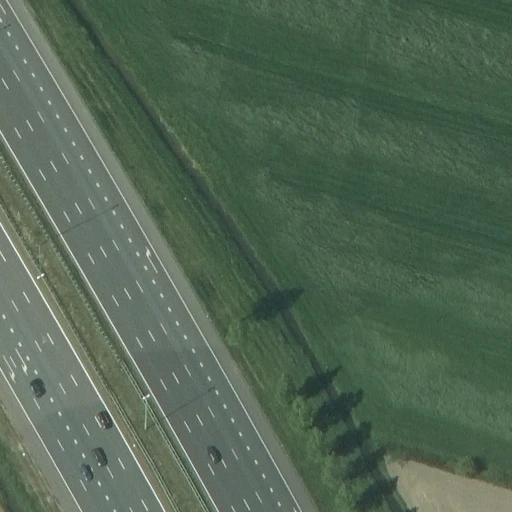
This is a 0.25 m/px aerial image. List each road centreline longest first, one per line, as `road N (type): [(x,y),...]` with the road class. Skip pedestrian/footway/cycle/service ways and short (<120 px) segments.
road 1 (motorway): [(248,511),(0,77)]
road 2 (motorway): [(0,292),(125,511)]
